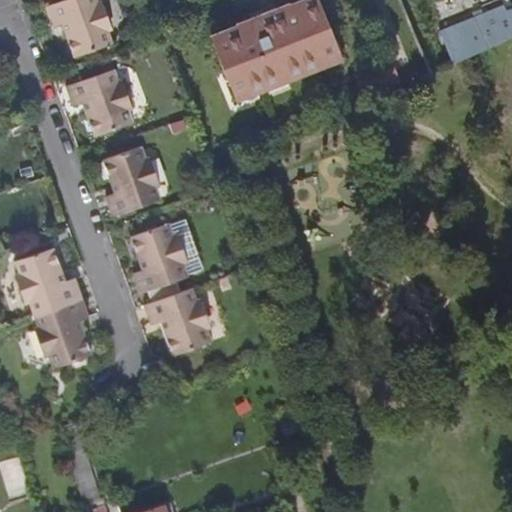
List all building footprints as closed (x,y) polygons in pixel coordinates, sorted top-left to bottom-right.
[(68,31),(63,33),(72,58),(111,45),(106,31),(96,5),(94,0),(66,0),(44,8),(51,27),(60,24),(65,22),(68,31)] [(317,0),(276,15),(213,39),(238,106),(348,65),(323,0),(317,0)] [(96,5),(106,31),(109,29),(100,4),(96,5)] [(511,19),(481,33),(488,47),(511,36),(511,19)] [(60,24),(63,33),(68,31),(65,22),(60,24)] [(133,123),(128,109),(119,83),(114,70),(75,83),(66,87),(72,106),(82,103),(87,101),(90,110),(85,112),(93,137),(133,123)] [(119,83),(128,109),(132,108),(122,82),(119,83)] [(82,103),(85,112),(90,110),(87,101),(82,103)] [(102,160),(111,184),(116,182),(119,192),(114,193),(105,196),(112,215),(159,199),(154,185),(145,159),(141,146),(102,160)] [(145,159),(154,185),(158,184),(150,158),(145,159)] [(111,184),(114,193),(119,192),(116,182),(111,184)] [(188,278),(183,264),(174,238),(170,225),(131,238),(139,263),(144,261),(148,270),(142,272),(133,275),(140,295),(149,291),(188,278)] [(174,238),(183,264),(187,263),(178,237),(174,238)] [(74,280),(65,283),(60,285),(57,275),(62,273),(53,249),(15,264),(19,276),(29,302),(33,315),(81,298),(74,280)] [(139,263),(142,272),(148,270),(144,261),(139,263)] [(25,303),(29,302),(19,276),(15,278),(25,303)] [(211,342),(206,328),(197,302),(192,288),(144,306),(151,326),(161,322),(166,320),(169,329),(164,331),(173,355),(211,342)] [(91,354),(82,330),(78,332),(74,323),(79,321),(88,318),(81,298),(33,315),(38,329),(47,354),(52,368),(91,354)] [(197,302),(206,328),(210,327),(201,301),(197,302)] [(44,356),(47,354),(38,329),(34,330),(44,356)] [(10,411),(50,397),(45,385),(7,399),(10,411)] [(69,453),(84,447),(78,429),(63,435),(69,453)] [(86,511),(93,511),(103,509),(84,447),(69,453),(86,511)]
